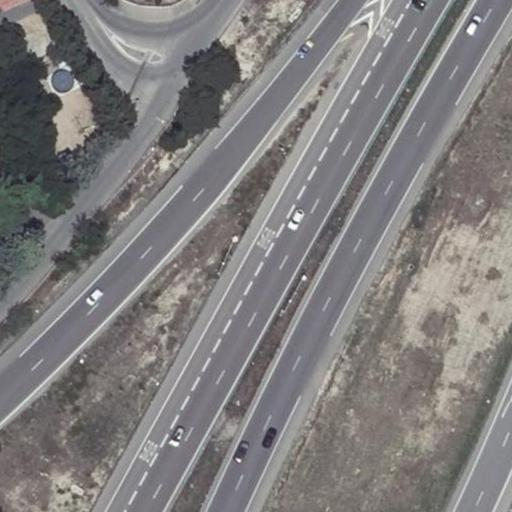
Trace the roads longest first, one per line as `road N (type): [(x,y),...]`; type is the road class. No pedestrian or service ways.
road 1 (motorway): [(431,0),(145,511)]
road 2 (motorway): [(225,511),(363,235),(496,0)]
road 3 (motorway): [(353,0),(207,184),(0,399)]
road 4 (unclassified): [(184,72),(99,196),(0,309)]
road 5 (unclassified): [(184,72),(117,43),(83,0)]
